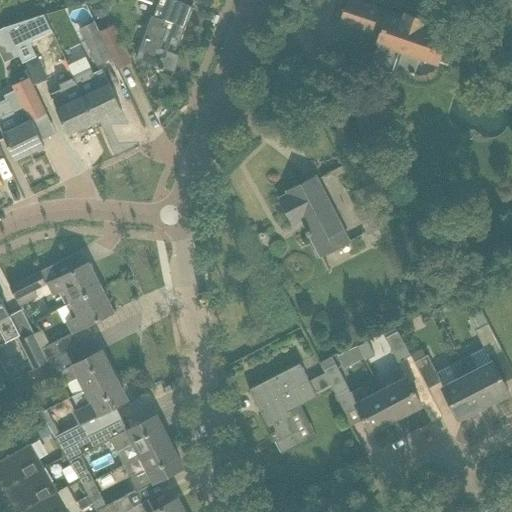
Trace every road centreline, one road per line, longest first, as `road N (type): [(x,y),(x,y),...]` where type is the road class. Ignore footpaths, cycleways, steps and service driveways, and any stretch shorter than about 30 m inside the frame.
road 1 (unclassified): [(228,511),(176,214)]
road 2 (unclassified): [(176,214),(252,0)]
road 3 (unclassified): [(0,228),(81,209),(176,214)]
